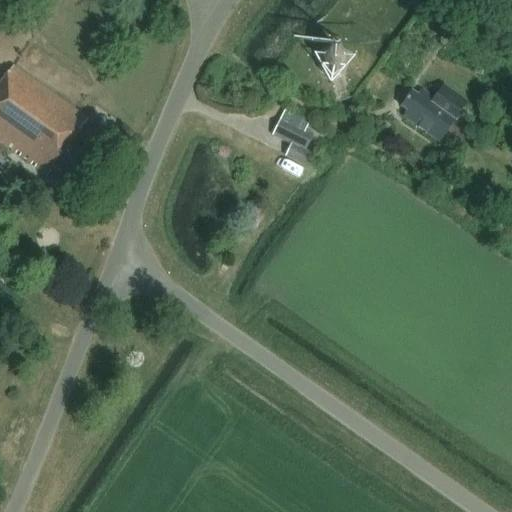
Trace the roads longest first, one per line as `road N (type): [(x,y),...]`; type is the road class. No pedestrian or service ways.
road 1 (unclassified): [(482,511),(117,255)]
road 2 (unclassified): [(13,511),(117,255)]
road 3 (unclassified): [(117,255),(223,4)]
